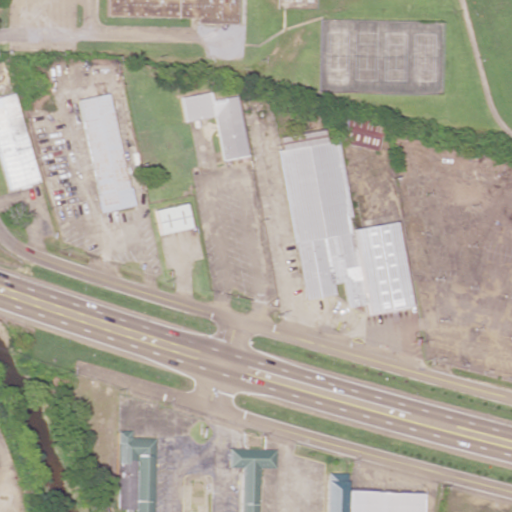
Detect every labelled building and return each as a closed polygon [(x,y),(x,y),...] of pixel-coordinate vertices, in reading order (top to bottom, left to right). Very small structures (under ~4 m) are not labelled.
[(104,0),(104,16),(231,22),(232,0),(104,0)] [(177,97),(181,122),(212,117),(219,160),(243,156),(233,96),(208,100),(207,92),(177,97)] [(0,96),(0,174),(4,191),(35,184),(13,93),(0,96)] [(75,100),(97,212),(129,206),(106,93),(75,100)] [(373,151),(381,124),(346,114),(338,141),(373,151)] [(299,299),(331,294),(329,283),(341,281),(345,307),(362,305),(363,314),(406,308),(393,222),(348,229),(335,139),(322,141),(320,130),(276,137),(299,299)] [(156,235),(188,227),(182,203),(150,210),(156,235)] [(131,511),(343,511),(344,480),(324,479),(322,511),(255,511),(256,468),(272,469),(273,450),(225,449),(225,467),(238,468),(236,511),(150,511),(152,438),(128,438),(128,431),(115,430),(113,509),(131,510),(131,511)]
